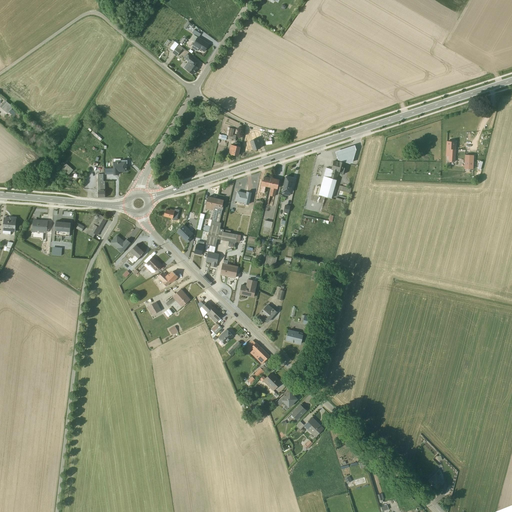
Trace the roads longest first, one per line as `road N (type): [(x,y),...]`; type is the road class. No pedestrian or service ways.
road 1 (tertiary): [(436,511),(141,213)]
road 2 (primary): [(168,193),(511,80)]
road 3 (unclassified): [(57,511),(85,279),(115,206)]
road 4 (unclassified): [(0,74),(92,12),(194,91)]
